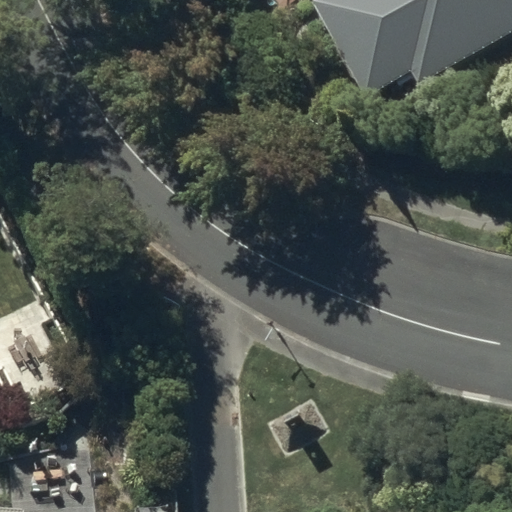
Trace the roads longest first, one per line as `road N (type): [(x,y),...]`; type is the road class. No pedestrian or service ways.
road 1 (residential): [(43,0),(128,143),(182,197),(241,237)]
road 2 (residential): [(241,237),(304,274),(399,310),(511,330)]
road 3 (residential): [(221,511),(215,406),(241,237)]
